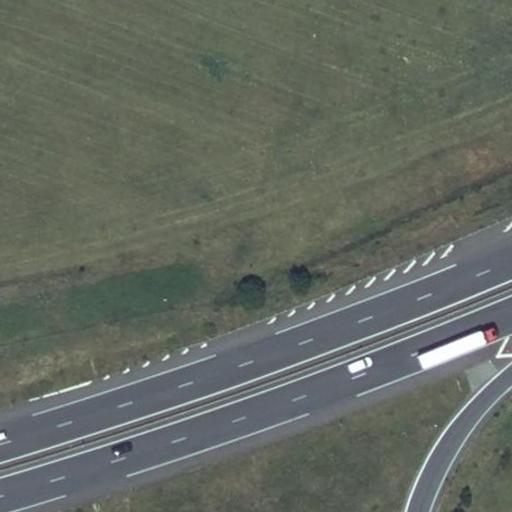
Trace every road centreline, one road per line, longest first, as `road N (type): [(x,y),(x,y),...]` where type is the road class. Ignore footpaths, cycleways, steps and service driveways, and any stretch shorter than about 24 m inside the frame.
road 1 (trunk): [(0,497),(169,444),(511,312)]
road 2 (trunk): [(511,259),(355,322),(0,442)]
road 3 (trunk): [(416,511),(448,439),(511,374)]
